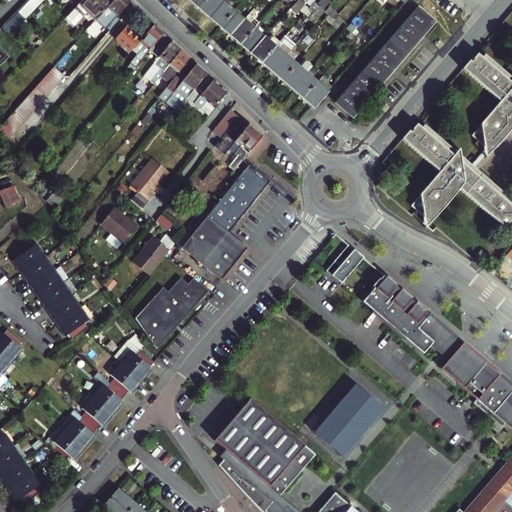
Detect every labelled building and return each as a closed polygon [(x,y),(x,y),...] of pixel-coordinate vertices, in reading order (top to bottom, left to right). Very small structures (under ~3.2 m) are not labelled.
[(12,34),(44,0),(29,0),(4,27),(12,34)] [(99,16),(111,2),(108,0),(81,0),(78,4),(73,9),(75,10),(65,21),(71,26),(81,16),(88,22),(84,27),(87,29),(95,20),(99,16)] [(108,25),(129,2),(126,0),(112,0),(111,2),(99,16),(95,20),(104,29),(108,25)] [(205,0),(199,7),(210,17),(222,2),(219,0),(205,0)] [(303,13),(308,8),(298,0),(296,0),(290,8),(297,14),(300,10),(303,13)] [(308,8),(303,13),(309,18),(313,13),(318,17),(324,10),(314,1),(308,8)] [(222,2),(210,17),(220,26),(233,11),(222,2)] [(390,41),(405,53),(433,21),(418,8),(390,41)] [(243,20),(233,11),(220,26),(231,35),(243,20)] [(243,20),(231,35),(237,40),(241,44),(254,29),(259,23),(249,14),(243,20)] [(325,18),(331,23),(335,19),(329,14),(325,18)] [(335,19),(331,23),(336,28),(339,23),(335,19)] [(162,34),(153,25),(132,50),(137,54),(127,67),(132,72),(149,51),(162,34)] [(128,26),(126,28),(133,35),(135,32),(128,26)] [(129,51),(139,40),(133,35),(126,28),(116,40),(129,51)] [(264,38),(254,29),(241,44),(251,53),(264,38)] [(355,37),(350,32),(346,37),(351,41),(355,37)] [(158,57),(171,42),(162,34),(149,51),(158,57)] [(264,38),(251,53),(258,58),(262,62),(274,47),(273,46),(278,41),(272,36),(268,41),(264,38)] [(355,37),(351,41),(357,46),(361,42),(355,37)] [(405,53),(390,41),(363,72),(378,85),(405,53)] [(179,50),(171,42),(158,57),(143,76),(153,84),(167,65),(179,50)] [(21,47),(29,57),(34,51),(25,43),(21,47)] [(272,71),(290,51),(282,44),(277,50),(274,47),(262,62),(272,71)] [(0,65),(9,56),(0,46),(0,65)] [(290,50),(290,51),(272,71),(283,80),(295,65),(289,59),(294,53),(290,50)] [(461,69),(471,77),(487,58),(483,55),(481,58),(477,54),(473,58),(471,57),(461,69)] [(511,79),(487,58),(471,77),(500,102),(471,135),(486,148),(511,117),(511,79)] [(205,74),(189,59),(168,86),(164,90),(159,97),(171,106),(181,93),(187,97),(197,85),(205,74)] [(295,65),(283,80),(293,89),(306,74),(295,65)] [(52,67),(48,72),(59,82),(63,77),(52,67)] [(0,138),(3,143),(59,82),(48,72),(0,126),(0,138)] [(378,85),(363,72),(336,103),(351,116),(378,85)] [(316,83),(306,74),(293,89),(304,98),(316,83)] [(316,83),(304,98),(314,107),(326,92),(321,87),(327,81),(322,76),(316,83)] [(204,91),(194,103),(200,108),(206,102),(213,108),(226,93),(212,80),(204,91)] [(187,97),(194,103),(204,91),(197,85),(187,97)] [(206,102),(200,108),(208,115),(213,108),(206,102)] [(237,117),(228,110),(211,131),(220,138),(237,117)] [(262,136),(237,117),(220,138),(222,139),(218,143),(217,142),(215,145),(214,147),(224,155),(234,142),(240,147),(234,154),(237,156),(228,166),(234,171),(262,136)] [(400,139),(410,148),(427,128),(423,125),(420,128),(416,124),(412,129),(410,128),(400,139)] [(459,190),(463,193),(480,173),(474,169),(472,172),(466,167),(469,164),(427,128),(410,148),(439,173),(409,209),(421,219),(423,216),(432,223),(459,190)] [(153,193),(151,192),(167,173),(151,159),(130,186),(147,200),(153,193)] [(178,239),(175,243),(220,281),(246,249),(227,233),(238,220),(249,205),(268,182),(253,170),(254,169),(248,165),(228,189),(217,203),(206,216),(190,236),(185,231),(178,239)] [(218,171),(214,168),(204,181),(207,184),(218,171)] [(511,200),(480,173),(463,193),(503,227),(510,220),(511,221),(511,200)] [(0,177),(0,186),(8,183),(6,176),(0,177)] [(25,179),(11,185),(17,200),(31,194),(25,179)] [(46,201),(55,209),(62,199),(53,192),(46,201)] [(132,220),(131,221),(113,208),(100,225),(123,244),(138,225),(132,220)] [(159,242),(152,237),(131,263),(148,276),(169,250),(175,243),(165,235),(159,242)] [(79,307),(70,294),(62,282),(61,281),(64,279),(58,270),(55,272),(53,270),(53,269),(45,258),(44,257),(36,244),(31,247),(28,242),(12,253),(15,258),(14,259),(23,272),(26,278),(25,279),(30,287),(35,294),(36,292),(40,298),(44,303),(42,304),(46,311),(52,319),(54,317),(57,322),(66,335),(68,334),(72,340),(88,329),(87,328),(83,323),(87,320),(92,316),(84,305),(80,308),(79,307)] [(348,246),(334,263),(342,271),(335,279),(341,285),(363,259),(348,246)] [(49,255),(45,258),(53,269),(57,266),(49,255)] [(374,288),(362,303),(403,337),(405,334),(410,337),(407,340),(424,354),(434,343),(451,357),(449,360),(451,362),(445,368),(460,380),(457,382),(473,395),(477,390),(481,393),(474,402),(494,418),(496,420),(502,425),(503,426),(504,426),(511,432),(511,387),(498,376),(462,345),(459,349),(441,334),(445,330),(382,275),(374,284),(376,286),(374,289),(374,288)] [(159,349),(207,291),(192,278),(187,283),(179,279),(168,293),(162,289),(136,321),(159,349)] [(66,280),(62,282),(70,294),(74,291),(66,280)] [(0,374),(1,374),(11,362),(21,350),(17,347),(21,342),(6,329),(2,334),(0,333),(0,374)] [(445,330),(441,334),(459,349),(462,345),(445,330)] [(53,442),(57,445),(52,450),(58,454),(67,462),(72,457),(73,458),(83,447),(93,435),(91,434),(95,430),(100,424),(101,425),(111,414),(122,402),(120,401),(124,396),(129,391),(130,392),(140,380),(150,369),(148,368),(153,362),(139,350),(134,356),(130,352),(121,364),(115,359),(105,370),(109,373),(105,378),(100,384),(102,385),(92,397),(82,408),(86,412),(81,417),(73,410),(68,415),(73,419),(70,423),(64,430),(53,442)] [(342,458),(384,408),(355,383),(312,432),(342,458)] [(355,511),(351,508),(351,507),(334,493),(317,511),(298,511),(280,496),(314,455),(249,399),(213,441),(224,451),(219,458),(223,461),(217,467),(225,477),(233,486),(240,493),(249,503),(255,508),(260,511),(355,511)] [(60,426),(64,430),(70,423),(65,419),(59,426),(60,426)] [(502,425),(496,420),(491,425),(497,430),(502,425)] [(503,426),(502,425),(497,430),(493,436),(494,437),(495,435),(503,426)] [(49,438),(53,442),(64,430),(60,426),(49,438)] [(504,426),(503,426),(495,435),(496,435),(504,426)] [(17,500),(19,499),(36,489),(35,488),(39,485),(30,473),(21,460),(12,447),(4,434),(0,437),(0,479),(3,484),(5,482),(9,487),(17,500)] [(494,511),(511,492),(511,456),(463,511),(461,511),(458,508),(454,511),(494,511)] [(36,489),(19,499),(23,504),(39,494),(36,489)] [(111,511),(112,511),(127,511),(134,505),(117,490),(105,505),(111,511)]
